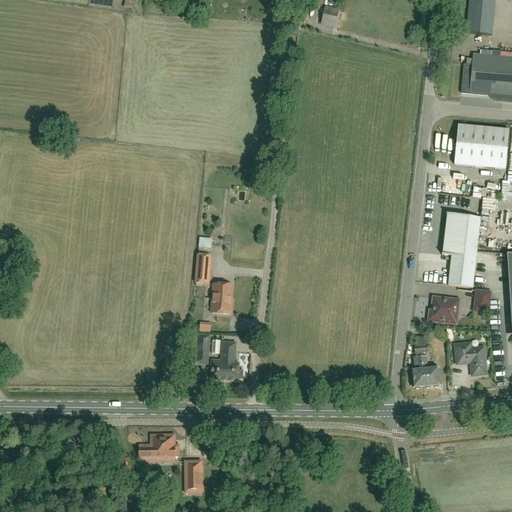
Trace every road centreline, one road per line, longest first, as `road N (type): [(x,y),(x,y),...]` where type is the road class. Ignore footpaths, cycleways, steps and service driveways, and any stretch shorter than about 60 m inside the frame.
road 1 (unclassified): [(395,411),(438,0)]
road 2 (secondary): [(395,411),(0,407)]
